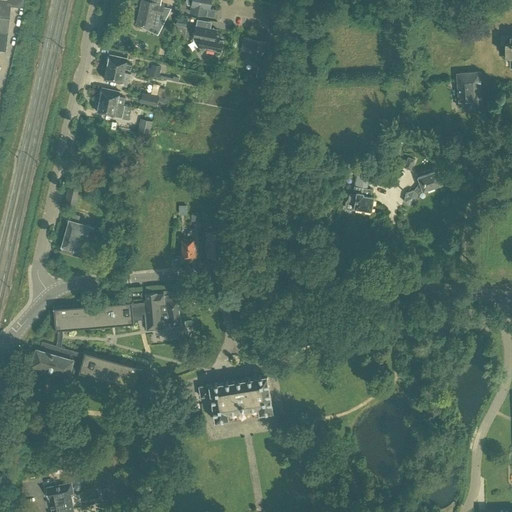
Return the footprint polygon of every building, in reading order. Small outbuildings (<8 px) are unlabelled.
[(0,0),(0,15),(10,17),(11,5),(23,6),(24,0),(0,0)] [(136,29),(138,31),(149,34),(151,32),(152,26),(153,26),(156,14),(169,17),(172,6),(164,4),(164,3),(148,0),(141,0),(137,23),(136,29)] [(187,0),(187,2),(188,5),(192,6),(190,13),(206,16),(208,9),(209,10),(211,0),(187,0)] [(10,17),(0,15),(0,30),(9,32),(10,17)] [(177,25),(185,27),(187,19),(178,18),(177,25)] [(193,39),(200,40),(199,47),(221,51),(223,37),(215,36),(216,29),(196,25),(193,39)] [(0,49),(7,50),(9,32),(0,30),(0,49)] [(511,35),(501,35),(501,44),(506,44),(506,55),(510,55),(510,65),(511,65),(511,35)] [(242,49),(249,50),(247,61),(258,63),(256,73),(266,75),(270,54),(264,53),(266,41),(245,37),(242,49)] [(107,66),(124,70),(125,68),(131,70),(132,64),(126,63),(127,58),(110,54),(107,66)] [(153,64),(150,76),(158,77),(160,66),(153,64)] [(124,70),(107,66),(104,79),(122,83),(121,84),(127,85),(128,79),(129,79),(131,74),(124,72),(124,70)] [(457,72),(459,106),(482,105),(480,70),(457,72)] [(151,94),(158,95),(160,85),(154,83),(151,94)] [(103,87),(100,99),(117,103),(124,105),(125,97),(118,96),(119,91),(103,87)] [(156,106),(158,96),(141,93),(140,98),(148,100),(147,104),(156,106)] [(117,103),(100,99),(97,112),(114,115),(115,111),(122,112),(123,107),(116,105),(117,103)] [(138,126),(151,128),(152,122),(140,119),(138,126)] [(404,166),(411,169),(415,159),(408,156),(404,166)] [(405,201),(408,204),(414,202),(417,198),(418,193),(423,189),(443,182),(438,168),(430,171),(430,169),(424,171),(425,173),(418,175),(420,182),(414,189),(409,191),(405,194),(405,201)] [(348,199),(345,205),(346,209),(352,210),(354,207),(371,210),(374,196),(370,195),(371,189),(366,189),(369,175),(357,173),(354,191),(356,194),(349,193),(348,199)] [(63,202),(75,205),(80,185),(67,182),(63,202)] [(413,206),(420,209),(424,201),(417,198),(413,206)] [(61,245),(83,251),(91,225),(78,221),(80,216),(73,214),(72,219),(69,218),(61,245)] [(216,215),(216,227),(232,226),(232,215),(216,215)] [(191,233),(187,233),(188,239),(182,239),(182,256),(195,255),(195,245),(196,244),(196,228),(191,228),(191,233)] [(207,231),(207,255),(224,254),(224,231),(207,231)] [(144,301),(145,313),(147,329),(165,327),(164,322),(170,321),(171,326),(181,324),(176,293),(166,295),(166,296),(164,297),(164,295),(164,293),(157,293),(157,292),(146,293),(147,300),(144,300),(144,301)] [(145,313),(144,301),(132,302),(132,301),(80,306),(80,305),(54,307),(56,330),(57,330),(63,330),(63,328),(70,327),(70,329),(86,328),(86,325),(134,321),(134,320),(143,319),(142,313),(145,313)] [(42,341),(41,343),(71,352),(84,356),(80,369),(110,378),(109,380),(124,385),(125,382),(131,383),(130,386),(135,388),(142,365),(136,364),(136,366),(133,365),(134,363),(121,360),(121,362),(85,351),(85,353),(61,346),(62,344),(62,342),(63,339),(63,336),(63,333),(63,330),(57,330),(58,334),(57,337),(57,340),(57,343),(56,345),(42,341)] [(31,363),(70,374),(70,373),(69,373),(72,360),(74,361),(74,360),(70,358),(71,352),(41,343),(39,350),(35,349),(35,350),(36,350),(33,363),(31,362),(31,363)] [(199,386),(201,396),(212,394),(216,419),(229,417),(228,411),(259,406),(260,412),(273,410),(267,374),(210,383),(210,384),(199,386)] [(72,481),(47,486),(49,498),(50,498),(51,500),(71,496),(71,493),(74,493),(72,481)] [(71,496),(51,500),(53,511),(74,507),(71,496)]
